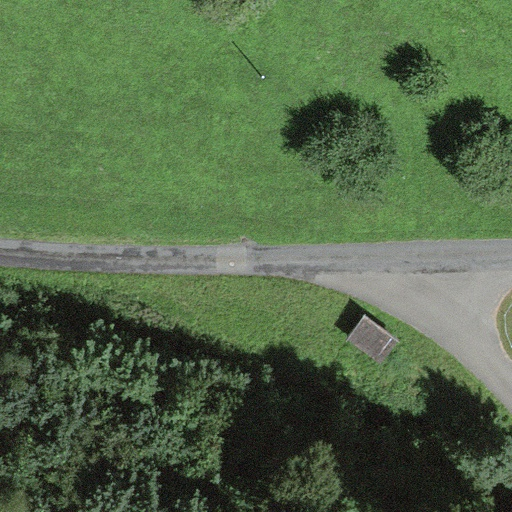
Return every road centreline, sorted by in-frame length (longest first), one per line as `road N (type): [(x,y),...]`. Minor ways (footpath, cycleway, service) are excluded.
road 1 (residential): [(511,255),(412,264),(0,257)]
road 2 (track): [(511,390),(412,264)]
